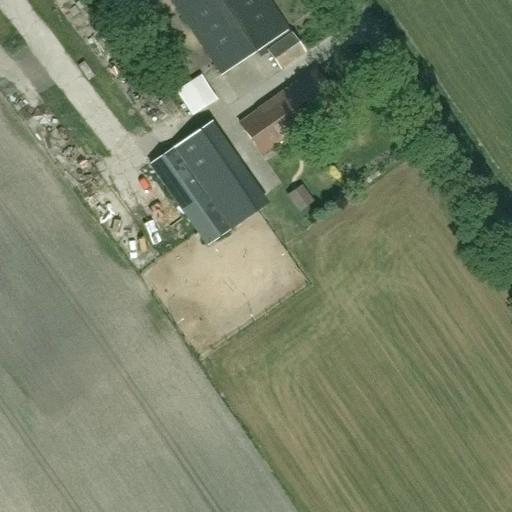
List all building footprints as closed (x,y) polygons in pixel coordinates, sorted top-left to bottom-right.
[(278,70),(303,53),(267,0),(171,0),(221,74),(263,46),(278,70)] [(262,154),(300,126),(337,100),(314,69),(240,123),(262,154)] [(191,115),(216,100),(200,76),(176,92),(191,115)] [(203,131),(210,151),(230,144),(224,125),(203,131)] [(183,141),(150,164),(207,246),(268,203),(231,150),(204,170),(183,141)] [(307,185),(296,190),(303,210),(315,205),(307,185)]
